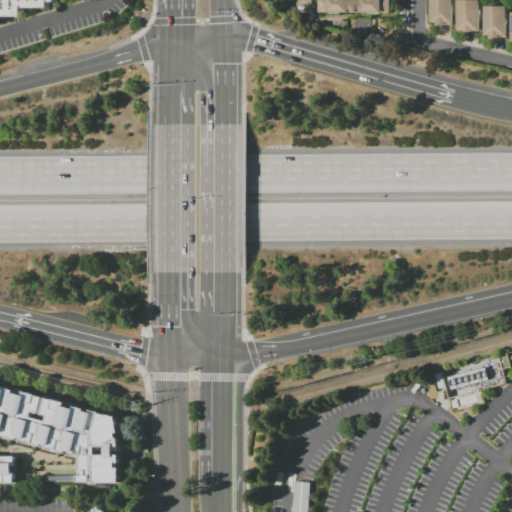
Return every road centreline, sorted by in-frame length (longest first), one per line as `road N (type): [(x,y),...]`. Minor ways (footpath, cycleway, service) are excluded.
road 1 (motorway): [(0,226),(511,222)]
road 2 (motorway): [(511,167),(0,171)]
road 3 (motorway): [(221,361),(511,298)]
road 4 (motorway): [(451,96),(250,38),(221,38)]
road 5 (motorway): [(168,45),(0,88)]
road 6 (motorway): [(0,315),(167,359)]
road 7 (primary): [(167,359),(172,511)]
